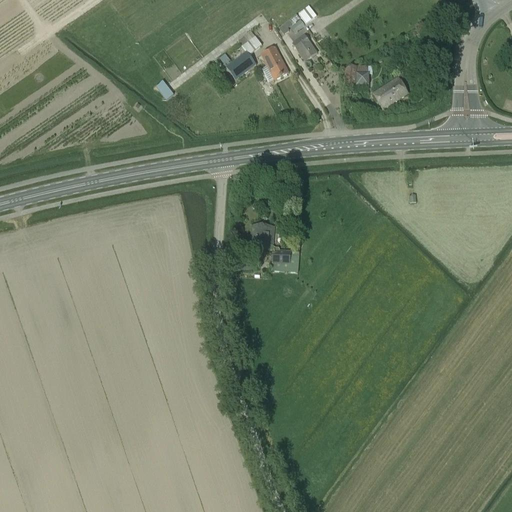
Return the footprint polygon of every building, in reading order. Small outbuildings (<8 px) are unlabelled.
[(310,7),(298,14),(306,26),(318,18),(310,7)] [(294,35),(304,27),(300,22),(290,30),(294,35)] [(304,37),(292,46),(305,64),(317,55),(304,37)] [(230,57),(234,63),(215,77),(225,90),(257,66),(249,57),(261,47),(255,39),(230,57)] [(274,83),(289,75),(275,49),(260,56),(274,83)] [(344,88),(355,87),(355,88),(369,88),(369,75),(367,75),(367,68),(358,67),(358,68),(344,72),(344,88)] [(398,80),(372,95),(382,112),(408,96),(398,80)] [(173,97),(171,93),(166,87),(163,83),(156,89),(166,102),(173,97)] [(279,250),(275,250),(274,248),(270,248),(271,229),(254,227),(252,252),(272,253),(272,252),(280,252),(280,251),(279,250)] [(301,231),(294,231),(292,249),(300,250),(301,231)] [(271,265),(272,265),(272,273),(298,275),(299,251),(291,250),(291,253),(280,252),(272,252),(272,253),(271,265)]
